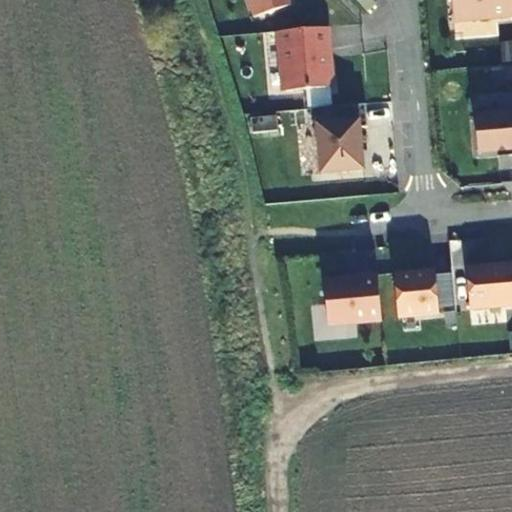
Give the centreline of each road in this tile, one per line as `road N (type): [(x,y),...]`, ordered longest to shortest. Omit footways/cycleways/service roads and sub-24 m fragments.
road 1 (track): [(255,229),(280,511)]
road 2 (track): [(274,391),(511,367)]
road 3 (track): [(192,0),(255,229)]
road 4 (residential): [(426,220),(404,0)]
